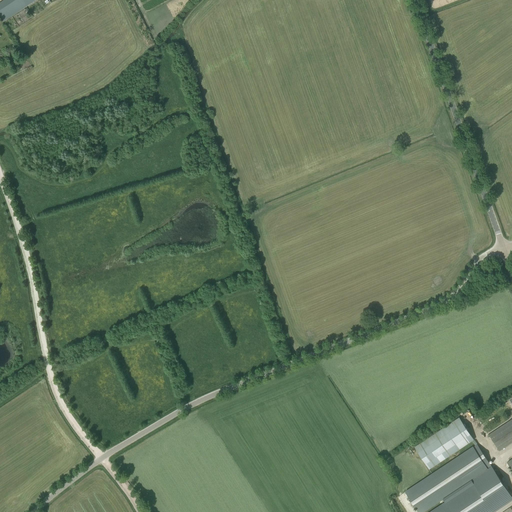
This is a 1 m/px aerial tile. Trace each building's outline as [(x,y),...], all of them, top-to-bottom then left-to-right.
[(18,0),(24,9),(37,0),(18,0)] [(32,8),(36,14),(44,10),(39,3),(32,8)] [(414,447),(429,470),(474,440),(459,417),(414,447)] [(511,419),(488,435),(499,451),(511,442),(511,419)] [(431,474),(405,492),(418,511),(423,511),(443,499),(445,503),(441,505),(445,511),(449,511),(451,511),(494,511),(511,500),(511,497),(492,467),(477,444),(431,474)]
